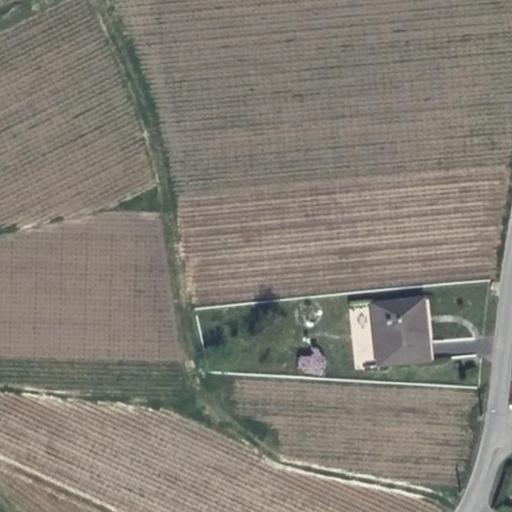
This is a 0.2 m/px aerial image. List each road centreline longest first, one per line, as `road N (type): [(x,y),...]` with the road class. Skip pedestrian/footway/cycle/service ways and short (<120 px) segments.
road 1 (track): [(473,506),(297,464),(199,395),(155,145),(100,0)]
road 2 (residential): [(511,312),(491,447)]
